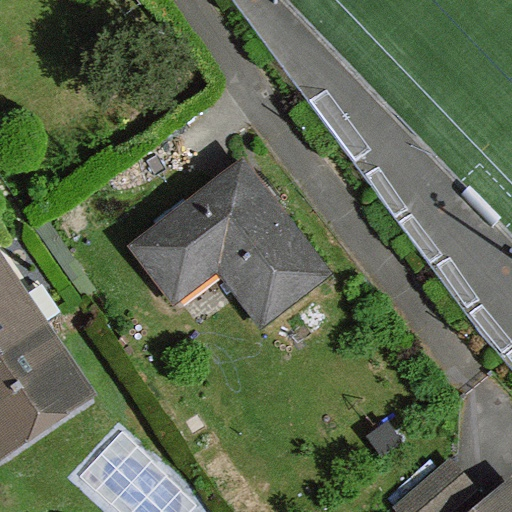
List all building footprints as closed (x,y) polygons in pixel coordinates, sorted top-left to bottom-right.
[(246,167),(135,250),(167,290),(210,258),(264,326),(329,275),(246,167)] [(0,278),(0,357),(36,332),(0,278)] [(82,398),(36,332),(0,357),(0,430),(12,447),(82,398)] [(452,465),(400,510),(401,511),(450,511),(476,491),(452,465)] [(511,511),(511,487),(483,511),(511,511)]
